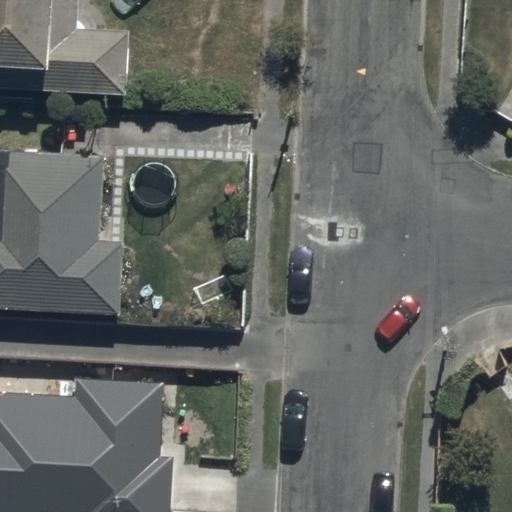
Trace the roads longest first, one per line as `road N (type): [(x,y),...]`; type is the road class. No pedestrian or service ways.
road 1 (residential): [(342,511),(357,237)]
road 2 (residential): [(357,237),(367,0)]
road 3 (residential): [(357,237),(511,245)]
